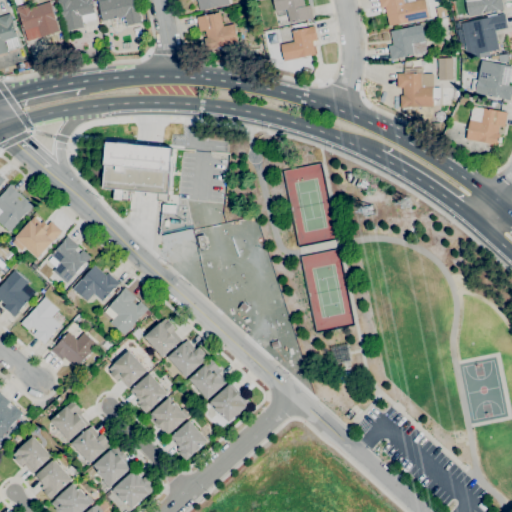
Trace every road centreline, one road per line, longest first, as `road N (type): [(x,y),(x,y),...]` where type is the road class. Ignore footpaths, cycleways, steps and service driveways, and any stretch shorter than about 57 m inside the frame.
road 1 (residential): [(422,511),(0,131)]
road 2 (secondary): [(496,206),(393,134),(338,109),(257,87),(163,76),(84,81)]
road 3 (secondary): [(0,128),(81,107),(191,104),(276,118),(378,156)]
road 4 (residential): [(297,395),(165,511)]
road 5 (secondary): [(378,156),(479,225)]
